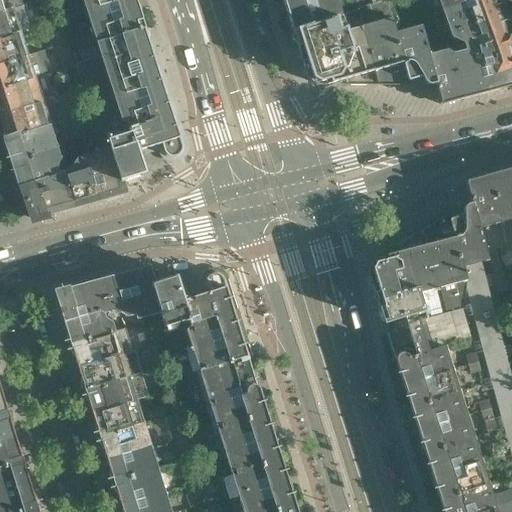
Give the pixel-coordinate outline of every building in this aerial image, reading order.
[(0,0),(0,12),(13,9),(10,0),(7,0),(6,0),(0,0)] [(59,18),(56,6),(53,0),(41,0),(48,21),(59,18)] [(138,5),(136,0),(87,0),(94,19),(138,5)] [(336,16),(330,0),(308,0),(285,7),(292,30),(336,16)] [(467,0),(439,0),(443,9),(467,0)] [(498,15),(492,0),(467,0),(443,9),(451,31),(498,15)] [(72,26),(64,3),(56,6),(59,18),(60,19),(63,29),(72,26)] [(145,28),(141,14),(138,5),(94,19),(101,42),(145,28)] [(0,38),(17,33),(12,19),(16,18),(13,9),(0,12),(0,38)] [(506,37),(498,15),(451,31),(453,39),(463,43),(466,51),(477,47),(506,37)] [(344,39),(343,37),(336,16),(292,30),(300,53),(335,42),(344,39)] [(68,43),(63,29),(60,19),(49,23),(56,46),(59,45),(68,43)] [(408,81),(397,38),(398,38),(394,23),(364,31),(378,86),(387,86),(408,86),(408,81)] [(79,49),(72,26),(63,29),(68,43),(70,52),(79,49)] [(157,65),(146,32),(145,28),(101,42),(104,50),(113,79),(157,65)] [(378,86),(364,31),(343,37),(344,39),(335,42),(345,79),(348,79),(348,85),(378,86)] [(430,60),(425,40),(423,31),(398,38),(397,38),(408,81),(422,77),(425,82),(426,83),(428,84),(429,85),(431,85),(432,85),(436,84),(429,61),(430,60)] [(0,64),(28,55),(25,46),(21,47),(17,33),(0,38),(0,64)] [(511,85),(511,55),(506,37),(477,47),(483,68),(488,67),(494,91),(511,85)] [(345,79),(335,42),(300,53),(307,75),(308,77),(309,79),(311,81),(312,82),(314,83),(317,84),(319,85),(321,85),(323,85),(325,85),(327,85),(328,84),(338,81),(339,82),(339,83),(340,84),(342,85),(343,85),(348,85),(348,79),(345,79)] [(75,66),(73,60),(70,52),(68,43),(59,45),(67,69),(75,66)] [(494,91),(488,67),(483,68),(477,47),(466,51),(453,54),(465,99),(494,91)] [(113,79),(104,50),(73,60),(75,66),(82,89),(113,79)] [(465,99),(453,54),(430,60),(429,61),(436,84),(441,105),(465,99)] [(0,90),(32,80),(27,66),(31,65),(28,55),(0,64),(0,90)] [(164,88),(157,65),(113,79),(120,102),(164,88)] [(43,102),(40,93),(36,94),(32,80),(0,90),(0,111),(1,116),(43,102)] [(172,110),(164,88),(120,102),(128,125),(172,110)] [(47,126),(43,113),(46,112),(43,102),(1,116),(4,125),(2,128),(6,139),(45,127),(47,126)] [(183,144),(172,110),(128,125),(131,133),(136,152),(137,152),(161,144),(163,152),(164,153),(165,155),(167,156),(168,157),(170,158),(173,158),(175,158),(177,157),(178,156),(180,155),(181,154),(182,152),(183,151),(183,149),(183,147),(183,146),(183,144)] [(92,120),(91,114),(90,113),(76,117),(78,124),(92,120)] [(53,150),(45,127),(6,139),(13,163),(53,150)] [(145,175),(137,152),(136,152),(131,133),(107,141),(111,154),(112,154),(121,182),(122,182),(145,175)] [(60,174),(60,173),(53,150),(13,163),(21,186),(60,174)] [(121,182),(112,154),(111,154),(88,161),(99,200),(125,193),(122,182),(121,182)] [(99,200),(88,161),(73,165),(72,167),(68,168),(68,171),(66,172),(76,206),(99,200)] [(511,168),(489,175),(502,222),(511,219),(511,168)] [(76,206),(66,172),(60,173),(60,174),(21,186),(31,218),(32,222),(47,218),(46,214),(76,206)] [(502,222),(489,175),(466,181),(466,183),(471,203),(478,229),(479,228),(502,222)] [(511,511),(511,350),(496,293),(491,274),(486,255),(487,254),(486,251),(484,246),(479,228),(478,229),(471,203),(468,204),(466,205),(465,205),(464,207),(464,208),(463,210),(464,215),(450,219),(462,262),(467,280),(466,280),(463,308),(476,354),(478,362),(480,370),(489,400),(491,408),(493,416),(501,446),(504,454),(506,462),(511,481),(510,482),(511,489),(511,511)] [(467,280),(462,262),(450,219),(447,215),(422,230),(438,288),(452,284),(455,294),(441,298),(433,300),(438,316),(463,308),(466,280),(467,280)] [(438,288),(422,230),(395,247),(398,251),(396,252),(408,291),(417,288),(422,304),(433,300),(441,298),(438,288)] [(486,251),(507,245),(505,240),(484,246),(486,251)] [(511,243),(507,245),(486,251),(487,254),(486,255),(491,274),(502,271),(511,268),(511,243)] [(408,291),(396,252),(396,253),(378,258),(376,258),(374,259),(372,261),(371,262),(370,264),(369,265),(369,267),(368,269),(368,272),(369,273),(377,301),(408,291)] [(159,308),(152,283),(148,268),(123,275),(134,314),(159,308)] [(507,289),(502,271),(491,274),(496,293),(507,289)] [(234,310),(224,280),(224,278),(223,277),(222,275),(220,274),(218,273),(216,272),(214,272),(212,272),(210,273),(208,274),(207,275),(206,277),(205,279),(204,280),(204,281),(204,283),(204,284),(204,285),(207,292),(184,300),(189,320),(190,324),(234,310)] [(134,314),(123,275),(100,281),(109,312),(111,311),(116,314),(120,312),(127,316),(134,314)] [(189,320),(184,300),(176,275),(152,283),(159,308),(164,326),(189,320)] [(109,312),(100,281),(70,289),(69,286),(53,290),(54,294),(63,322),(99,311),(103,313),(109,312)] [(427,319),(422,304),(417,288),(408,291),(377,301),(385,324),(405,318),(407,325),(419,322),(427,319)] [(241,333),(234,310),(190,324),(197,347),(241,333)] [(109,333),(103,313),(99,311),(63,322),(67,333),(67,346),(70,345),(109,333)] [(429,351),(419,322),(407,325),(405,318),(385,324),(396,362),(429,352),(429,351)] [(116,356),(109,333),(70,345),(67,346),(74,357),(77,368),(116,356)] [(248,356),(241,333),(197,347),(204,370),(248,356)] [(447,371),(440,348),(429,351),(429,352),(396,362),(403,385),(447,371)] [(478,362),(476,354),(466,356),(469,364),(478,362)] [(124,378),(116,356),(77,368),(81,378),(81,391),(82,391),(124,378)] [(259,390),(248,357),(248,356),(204,370),(215,404),(259,390)] [(480,370),(478,362),(469,364),(471,372),(480,370)] [(178,378),(176,369),(166,373),(168,381),(178,378)] [(455,394),(447,371),(403,385),(411,408),(455,394)] [(131,401),(124,378),(82,391),(88,402),(92,413),(131,401)] [(185,399),(178,378),(168,381),(169,381),(171,389),(175,402),(185,399)] [(171,389),(169,381),(161,384),(163,391),(171,389)] [(178,410),(175,402),(171,389),(163,391),(164,393),(161,395),(167,414),(178,410)] [(266,413),(262,400),(259,390),(215,404),(222,427),(266,413)] [(0,416),(11,413),(5,402),(1,391),(0,391),(0,416)] [(462,417),(455,394),(411,408),(418,430),(462,417)] [(491,408),(489,400),(479,403),(481,411),(491,408)] [(138,424),(131,401),(92,413),(95,424),(96,437),(99,436),(138,424)] [(493,416),(491,408),(481,411),(483,419),(493,416)] [(0,441),(16,437),(13,428),(12,414),(11,413),(0,416),(0,441)] [(273,436),(270,426),(266,413),(222,427),(229,450),(273,436)] [(469,440),(462,417),(418,430),(425,453),(469,440)] [(185,435),(184,430),(181,423),(173,425),(177,437),(185,435)] [(138,424),(99,436),(96,437),(103,448),(106,459),(145,447),(138,424)] [(196,435),(194,427),(184,430),(185,435),(186,438),(196,435)] [(199,443),(196,435),(186,438),(189,446),(199,443)] [(280,459),(276,446),(273,436),(229,450),(236,473),(280,459)] [(0,466),(26,459),(19,448),(16,437),(0,441),(0,466)] [(476,463),(469,440),(425,453),(432,476),(476,463)] [(504,454),(501,446),(492,449),(494,457),(504,454)] [(152,470),(145,447),(106,459),(109,470),(110,483),(152,470)] [(506,462),(504,454),(494,457),(496,465),(506,462)] [(195,472),(191,458),(180,461),(184,476),(195,472)] [(0,492),(30,483),(27,473),(26,460),(26,459),(0,466),(0,492)] [(287,482),(284,472),(280,459),(236,473),(243,496),(287,482)] [(483,485),(476,463),(432,476),(439,499),(483,485)] [(159,493),(152,470),(110,483),(117,494),(120,505),(159,493)] [(271,511),(295,505),(291,492),(287,482),(243,496),(248,511),(271,511)] [(0,511),(16,511),(40,505),(33,494),(30,483),(0,492),(0,511)] [(478,511),(490,508),(483,485),(439,499),(443,511),(478,511)] [(165,511),(159,493),(120,505),(122,511),(165,511)]
